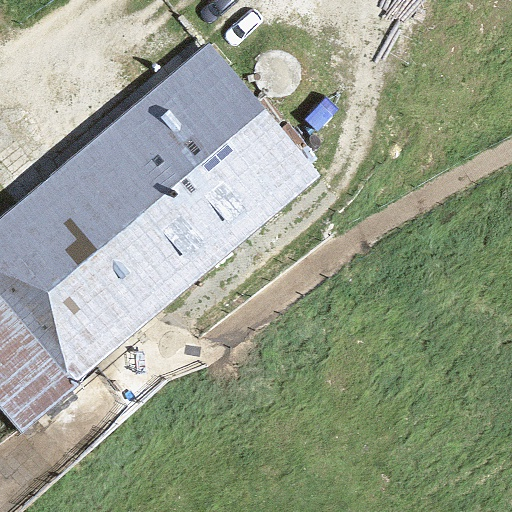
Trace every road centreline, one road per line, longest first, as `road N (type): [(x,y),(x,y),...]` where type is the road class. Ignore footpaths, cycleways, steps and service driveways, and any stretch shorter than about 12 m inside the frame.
road 1 (track): [(0,478),(331,183)]
road 2 (track): [(178,0),(106,44),(0,83)]
road 3 (track): [(380,0),(362,127),(331,183)]
road 4 (track): [(99,0),(0,77)]
